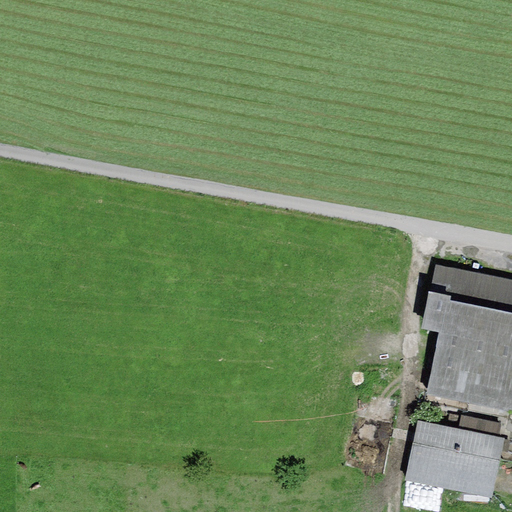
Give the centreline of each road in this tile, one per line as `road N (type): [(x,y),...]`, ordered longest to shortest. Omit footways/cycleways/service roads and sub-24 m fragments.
road 1 (track): [(0,157),(511,247)]
road 2 (track): [(396,511),(431,234)]
